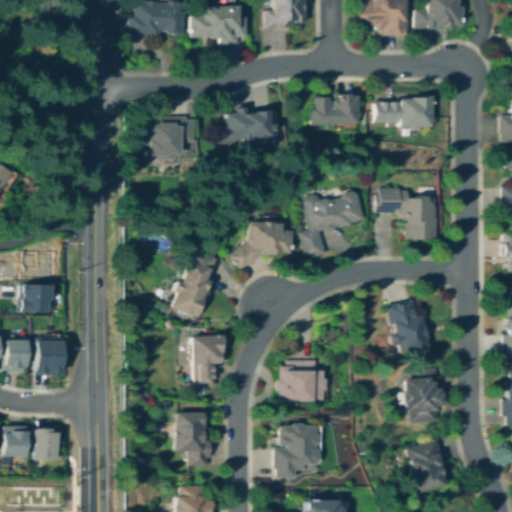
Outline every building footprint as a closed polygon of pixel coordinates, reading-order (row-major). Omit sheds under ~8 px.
[(150,0),(150,1),(161,1),(161,0),(171,0),(171,1),(179,1),(179,32),(165,32),(165,31),(156,31),(156,35),(124,35),(124,13),(130,13),(130,1),(140,1),(140,0),(150,0)] [(299,0),(300,22),(285,22),(286,27),(261,27),(260,7),(268,7),(267,0),(299,0)] [(400,0),(402,15),(404,15),(404,34),(373,35),(373,31),(362,20),(361,23),(351,13),(361,3),(360,2),(362,0),(400,0)] [(453,0),(454,3),(458,3),(458,26),(449,26),(450,28),(409,28),(409,8),(421,7),(421,0),(453,0)] [(233,3),(233,15),(242,15),(244,35),(234,36),(234,42),(215,44),(215,37),(206,38),(206,36),(186,38),(185,14),(197,13),(197,5),(233,3)] [(325,99),(328,98),(333,98),(333,94),(353,93),(354,124),(307,125),(306,106),(309,106),(309,96),(325,96),(325,99)] [(427,94),(427,126),(395,126),(395,123),(370,123),(371,99),(395,98),(394,97),(405,97),(406,95),(420,95),(419,94),(427,94)] [(511,141),(496,141),(497,132),(495,132),(495,114),(505,113),(505,97),(511,97),(511,141)] [(242,105),(242,109),(267,107),(270,135),(218,141),(217,125),(224,124),(224,122),(222,122),(221,117),(223,117),(223,112),(233,111),(232,106),(242,105)] [(190,118),(189,141),(177,141),(176,154),(174,154),(174,158),(155,158),(154,154),(146,154),(146,144),(139,144),(139,119),(164,120),(164,114),(182,114),(182,118),(190,118)] [(511,212),(497,212),(496,203),(496,184),(510,184),(510,182),(509,182),(509,175),(503,175),(503,168),(501,168),(497,163),(497,158),(502,154),(506,154),(506,150),(511,150),(511,212)] [(403,189),(403,196),(408,196),(408,194),(421,194),(421,196),(429,196),(429,215),(431,215),(431,239),(400,239),(400,221),(397,221),(397,216),(391,211),(370,211),(370,193),(373,193),(373,186),(394,186),(394,189),(403,189)] [(350,193),(357,218),(345,221),(346,224),(320,231),(319,228),(315,230),(321,252),(301,258),(294,231),(304,228),(298,205),(310,202),(312,199),(320,196),(324,198),(336,195),(337,191),(344,189),(350,193)] [(286,230),(285,253),(276,252),(276,255),(257,253),(237,269),(225,255),(242,239),(243,220),(275,221),(275,228),(286,230)] [(511,271),(503,271),(503,259),(497,259),(498,239),(498,231),(511,231),(511,271)] [(184,247),(189,249),(190,247),(213,256),(192,316),(167,307),(172,291),(168,290),(172,278),(177,280),(182,263),(179,261),(184,247)] [(51,277),(14,278),(14,270),(16,270),(15,249),(51,249),(51,277)] [(12,311),(13,298),(14,298),(14,284),(45,285),(44,300),(41,300),(40,311),(12,311)] [(407,297),(411,316),(416,314),(419,325),(422,335),(421,335),(424,348),(397,354),(394,343),(387,345),(384,333),(391,331),(389,322),(386,323),(381,303),(407,297)] [(511,359),(497,359),(497,332),(502,332),(502,303),(511,303),(511,359)] [(210,363),(211,384),(191,385),(189,363),(188,363),(186,335),(218,333),(219,346),(216,347),(217,362),(210,363)] [(0,341),(22,341),(22,369),(0,369),(0,341)] [(29,341),(56,341),(56,375),(28,374),(29,341)] [(320,376),(320,389),(318,389),(318,401),(294,401),(294,404),(276,404),(275,391),(272,391),(272,378),(275,378),(277,358),(311,358),(311,367),(318,367),(318,376),(320,376)] [(432,367),(433,375),(437,375),(439,404),(431,405),(432,420),(406,422),(406,412),(401,412),(401,403),(399,403),(399,390),(399,377),(414,376),(414,368),(432,367)] [(511,424),(501,424),(501,415),(497,415),(497,398),(502,398),(502,381),(504,381),(504,370),(511,370),(511,368),(511,424)] [(206,438),(206,456),(204,456),(203,465),(185,465),(185,450),(171,450),(171,411),(199,411),(199,438),(206,438)] [(299,424),(309,424),(309,432),(311,434),(311,441),(309,444),(309,448),(311,448),(314,451),(314,459),(311,463),(309,464),(299,464),(299,468),(290,468),(290,477),(271,477),(272,468),(269,468),(269,446),(280,446),(280,445),(274,445),(274,428),(278,424),(286,424),(287,422),(299,422),(299,424)] [(28,428),(51,427),(52,458),(29,459),(28,428)] [(0,428),(23,428),(24,453),(0,453),(0,428)] [(441,484),(416,491),(402,448),(431,438),(438,460),(435,461),(439,474),(438,475),(441,484)] [(198,484),(199,499),(206,499),(206,511),(171,511),(171,504),(173,504),(172,495),(176,495),(176,485),(198,484)] [(336,511),(300,511),(300,499),(331,499),(331,505),(334,505),(336,508),(336,511)]
